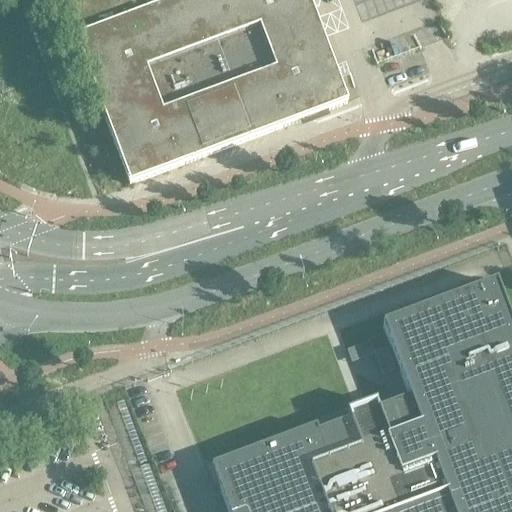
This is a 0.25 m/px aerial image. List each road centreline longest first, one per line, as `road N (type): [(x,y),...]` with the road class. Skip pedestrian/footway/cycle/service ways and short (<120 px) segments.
road 1 (primary): [(0,306),(72,320),(161,307),(511,180)]
road 2 (primary): [(240,213),(191,256),(148,272),(0,278)]
road 3 (primary): [(240,213),(100,248),(0,229)]
road 4 (unclassified): [(511,62),(373,111),(376,130),(347,181)]
road 5 (primary): [(511,129),(347,181)]
road 6 (unclassified): [(0,420),(142,372)]
